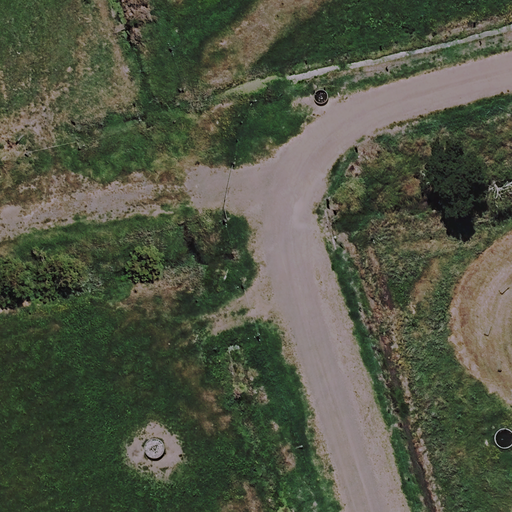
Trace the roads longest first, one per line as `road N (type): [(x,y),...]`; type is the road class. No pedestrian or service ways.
road 1 (track): [(0,221),(511,88)]
road 2 (track): [(244,160),(359,511)]
